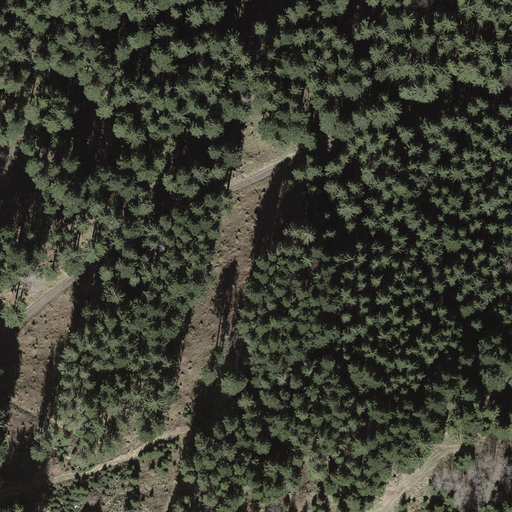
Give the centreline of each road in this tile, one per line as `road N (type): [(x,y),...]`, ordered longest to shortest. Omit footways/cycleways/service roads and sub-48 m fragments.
road 1 (track): [(511,94),(264,169),(101,252),(0,335)]
road 2 (track): [(166,511),(177,454),(168,436),(121,462),(0,492)]
road 3 (track): [(511,451),(471,445),(441,455),(382,511)]
